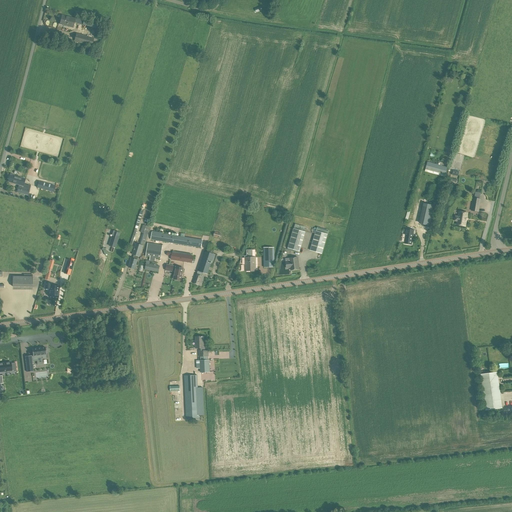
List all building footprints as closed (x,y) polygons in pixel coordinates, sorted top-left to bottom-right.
[(62,15),(60,24),(73,28),(75,19),(62,15)] [(76,34),(74,41),(92,46),(94,38),(76,34)] [(427,163),(425,172),(445,178),(447,168),(427,163)] [(10,175),(8,182),(19,185),(19,186),(17,193),(28,196),(29,190),(23,188),(25,179),(10,175)] [(39,182),(37,188),(54,193),(55,186),(39,182)] [(474,198),(472,211),(479,212),(481,199),(474,198)] [(430,226),(434,207),(424,205),(420,223),(430,226)] [(455,216),(454,221),(457,222),(457,225),(465,227),(468,213),(461,212),(460,217),(455,216)] [(130,244),(128,249),(131,250),(132,245),(137,230),(141,219),(138,218),(136,225),(137,226),(135,230),(130,244)] [(143,233),(140,243),(144,245),(145,243),(149,230),(148,230),(149,227),(143,225),(140,233),(143,233)] [(305,232),(293,229),(288,248),(299,251),(305,232)] [(406,229),(404,244),(411,245),(412,239),(413,239),(414,235),(413,235),(414,230),(406,229)] [(109,246),(115,247),(120,233),(113,231),(109,246)] [(327,235),(316,231),(310,250),(322,254),(327,235)] [(152,232),(151,240),(202,248),(203,240),(185,237),(185,234),(181,233),(181,237),(152,232)] [(131,258),(128,267),(135,269),(139,257),(143,245),(136,243),(132,255),(134,255),(133,259),(131,258)] [(148,243),(146,257),(150,257),(149,260),(155,261),(156,258),(160,259),(163,245),(148,243)] [(274,248),(264,248),(264,267),(275,267),(274,248)] [(247,256),(245,256),(246,271),(256,271),(256,257),(253,257),(253,249),(247,249),(247,256)] [(167,252),(167,255),(172,256),(171,260),(192,263),(193,257),(167,252)] [(195,274),(192,283),(202,286),(203,283),(202,282),(205,274),(207,274),(213,255),(205,252),(198,275),(195,274)] [(51,257),(44,282),(48,283),(51,272),(51,273),(55,259),(51,257)] [(289,259),(290,261),(286,262),(287,268),(291,268),(291,270),(299,269),(298,258),(289,259)] [(146,261),(145,270),(159,273),(160,266),(157,265),(157,263),(146,261)] [(176,267),(174,279),(181,280),(183,269),(176,267)] [(12,276),(12,287),(32,287),(33,277),(12,276)] [(58,297),(59,286),(50,285),(51,283),(45,283),(44,289),(49,289),(49,296),(58,297)] [(203,336),(195,337),(196,341),(195,341),(195,348),(199,348),(199,357),(209,356),(209,350),(205,351),(205,348),(204,348),(203,336)] [(31,356),(25,356),(27,372),(33,371),(32,360),(37,359),(37,358),(41,357),(42,359),(46,358),(46,354),(46,353),(47,353),(46,349),(45,349),(45,347),(32,349),(33,357),(32,357),(31,356)] [(0,368),(11,366),(10,359),(5,360),(5,359),(0,359),(0,368)] [(208,360),(199,360),(200,372),(209,372),(208,360)] [(497,372),(480,374),(485,410),(502,408),(497,372)] [(199,418),(197,375),(184,376),(186,419),(199,418)]
